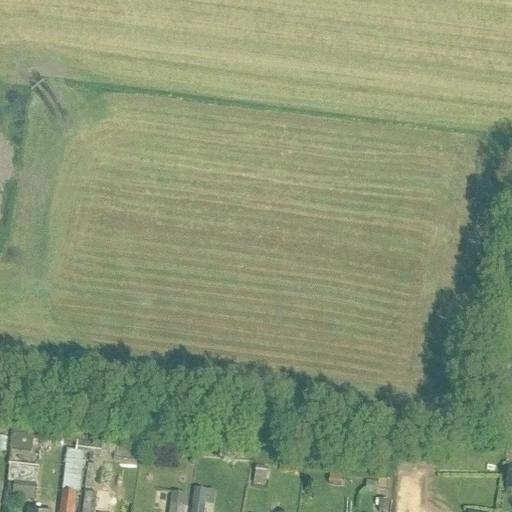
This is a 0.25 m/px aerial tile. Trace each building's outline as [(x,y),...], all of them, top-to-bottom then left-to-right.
[(496,438),(509,439),(510,426),(497,426),(496,438)] [(12,437),(10,453),(31,456),(33,440),(12,437)] [(76,447),(75,456),(76,456),(84,456),(101,458),(101,454),(101,453),(102,448),(76,445),(76,447)] [(101,453),(101,454),(115,455),(115,448),(102,447),(102,448),(101,453)] [(8,486),(13,487),(12,498),(35,501),(37,486),(38,471),(10,468),(8,486)] [(88,468),(84,492),(93,493),(96,469),(88,468)] [(266,481),(267,472),(256,471),(255,479),(266,481)] [(329,477),(328,488),(340,489),(341,478),(329,477)] [(398,478),(397,511),(425,511),(426,479),(398,478)] [(388,493),(389,484),(378,483),(378,486),(366,485),(365,493),(378,494),(378,492),(388,493)] [(6,486),(5,499),(12,499),(12,498),(13,487),(8,486),(6,486)] [(104,502),(105,494),(93,493),(84,492),(83,503),(98,505),(99,501),(104,502)] [(194,493),(191,511),(204,511),(205,505),(213,506),(214,496),(194,493)] [(62,496),(60,511),(74,511),(76,498),(62,496)] [(171,498),(169,511),(184,511),(186,500),(171,498)] [(290,511),(292,504),(277,502),(276,511),(290,511)]
